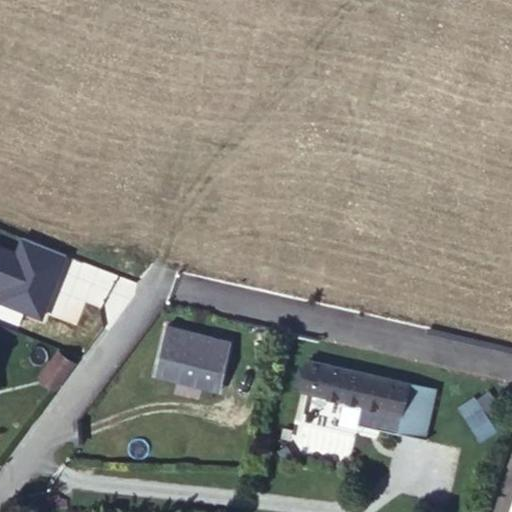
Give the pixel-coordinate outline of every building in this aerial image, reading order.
[(108,281),(86,267),(77,280),(98,295),(108,281)] [(157,357),(219,374),(228,337),(165,321),(157,357)] [(73,355),(54,345),(37,373),(54,383),(73,355)] [(216,385),(219,374),(157,357),(155,368),(216,385)] [(310,358),(304,389),(402,410),(399,431),(424,433),(434,385),(310,358)] [(468,407),(486,394),(480,384),(460,396),(468,407)] [(500,416),(486,394),(468,407),(480,428),(500,416)]
